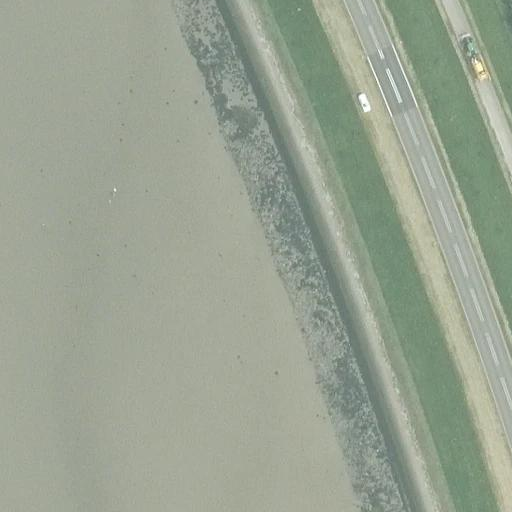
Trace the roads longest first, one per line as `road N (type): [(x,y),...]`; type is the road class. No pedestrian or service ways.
road 1 (primary): [(511,416),(355,0)]
road 2 (unclassified): [(511,169),(446,0)]
